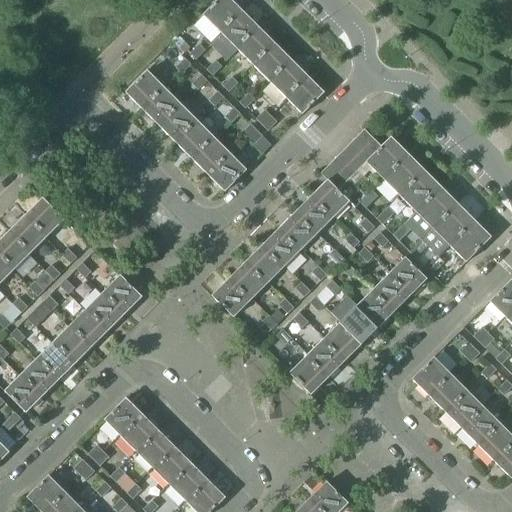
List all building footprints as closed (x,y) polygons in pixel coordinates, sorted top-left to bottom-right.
[(218,0),(202,16),(220,35),(242,13),(228,0),(218,0)] [(220,35),(237,51),(258,30),(242,13),(220,35)] [(237,51),(253,68),(275,46),(258,30),(237,51)] [(179,40),(173,45),(183,55),(188,49),(179,40)] [(189,54),(195,61),(204,52),(198,46),(189,54)] [(253,68),(269,84),(291,62),(275,46),(253,68)] [(190,66),(184,60),(175,69),(181,75),(190,66)] [(206,71),(212,77),(221,68),(215,62),(206,71)] [(269,84),(286,100),(307,79),(291,62),(269,84)] [(124,94),(144,113),(165,91),(146,72),(124,94)] [(207,82),(200,76),(192,85),(198,91),(207,82)] [(222,87),(228,93),(237,84),(231,78),(222,87)] [(307,79),(286,100),(301,116),(323,94),(307,79)] [(144,113),(160,129),(181,108),(165,91),(144,113)] [(223,99),(217,93),(208,101),(214,107),(223,99)] [(238,103),(244,109),(253,101),(247,94),(238,103)] [(176,146),(198,124),(205,116),(189,100),(181,108),(160,129),(176,146)] [(239,115),(233,109),(224,118),(230,124),(239,115)] [(255,120),(261,126),(270,117),(264,111),(255,120)] [(270,117),(261,126),(267,132),(276,123),(270,117)] [(176,146),(193,162),(214,140),(198,124),(176,146)] [(241,134),(247,140),(255,131),(250,125),(241,134)] [(255,131),(247,140),(253,146),(261,137),(255,131)] [(363,131),(355,140),(372,157),(380,148),(363,131)] [(390,139),(380,148),(372,157),(365,163),(382,180),(407,155),(390,139)] [(193,162),(209,179),(231,157),(214,140),(193,162)] [(355,140),(346,148),(363,165),(365,163),(372,157),(355,140)] [(346,148),(337,157),(354,174),(363,165),(346,148)] [(424,173),(407,155),(382,180),(399,197),(424,173)] [(231,157),(209,179),(224,193),(245,171),(231,157)] [(337,157),(328,166),(345,183),(348,180),(354,174),(337,157)] [(320,175),(326,182),(337,192),(345,183),(328,166),(320,175)] [(441,189),(424,173),(399,197),(415,214),(441,189)] [(337,192),(343,198),(354,186),(348,180),(345,183),(337,192)] [(326,182),(311,196),(333,218),(348,203),(343,198),(337,192),(326,182)] [(457,206),(441,189),(415,214),(432,230),(457,206)] [(358,203),(364,209),(373,200),(367,194),(358,203)] [(311,196),(295,213),(317,234),(333,218),(311,196)] [(42,199),(23,218),(45,239),(63,221),(42,199)] [(474,223),(457,206),(432,230),(448,247),(474,223)] [(375,220),(381,226),(390,217),(384,211),(375,220)] [(295,213),(279,229),(301,250),(317,234),(295,213)] [(23,218),(7,234),(28,256),(45,239),(23,218)] [(358,226),(367,234),(373,228),(364,219),(358,226)] [(490,239),(474,223),(448,247),(465,263),(490,239)] [(392,236),(398,242),(407,234),(401,228),(392,236)] [(279,229),(263,245),(284,267),(301,250),(279,229)] [(7,234),(0,240),(0,259),(12,272),(28,256),(7,234)] [(343,240),(352,249),(358,243),(349,234),(343,240)] [(379,234),(373,240),(382,249),(388,243),(379,234)] [(408,253),(414,259),(423,250),(417,244),(408,253)] [(263,245),(246,262),(268,283),(284,267),(263,245)] [(364,249),(358,255),(367,264),(373,258),(364,249)] [(61,256),(70,265),(76,259),(67,250),(61,256)] [(327,257),(339,268),(344,262),(333,251),(327,257)] [(0,259),(0,284),(12,272),(0,259)] [(404,259),(389,274),(410,295),(425,281),(404,259)] [(425,269),(431,276),(440,267),(434,261),(425,269)] [(246,262),(230,278),(251,299),(268,283),(246,262)] [(81,264),(75,270),(84,279),(90,273),(81,264)] [(341,271),(350,280),(356,274),(347,265),(341,271)] [(45,272),(53,281),(60,275),(51,266),(45,272)] [(311,273),(320,282),(326,275),(317,267),(311,273)] [(389,274),(373,290),(394,312),(410,295),(389,274)] [(119,277),(101,295),(122,317),(141,298),(119,277)] [(251,299),(230,278),(211,297),(232,319),(251,299)] [(65,281),(59,287),(68,296),(74,290),(65,281)] [(331,281),(325,288),(334,296),(340,290),(331,281)] [(489,303),(503,318),(511,309),(511,283),(510,281),(489,303)] [(28,289),(37,298),(43,292),(34,283),(28,289)] [(295,289),(304,298),(310,292),(301,283),(295,289)] [(373,290),(357,306),(378,328),(394,312),(373,290)] [(101,295),(84,312),(106,333),(122,317),(101,295)] [(48,297),(42,303),(51,312),(57,306),(48,297)] [(315,297),(309,303),(318,312),(324,306),(315,297)] [(12,305),(21,314),(27,308),(18,299),(12,305)] [(278,306),(287,314),(293,308),(284,299),(278,306)] [(51,312),(42,303),(26,320),(35,328),(51,312)] [(357,306),(340,323),(362,344),(378,328),(357,306)] [(511,309),(503,318),(511,326),(511,309)] [(277,311),(269,319),(276,325),(283,318),(277,311)] [(84,312),(68,328),(89,350),(106,333),(84,312)] [(299,314),(293,320),(301,329),(308,323),(299,314)] [(0,316),(0,326),(4,331),(10,325),(1,316),(0,316)] [(276,325),(269,319),(267,317),(261,323),(270,332),(276,326),(276,325)] [(340,323),(324,339),(345,361),(362,344),(340,323)] [(68,328),(51,345),(73,366),(89,350),(68,328)] [(472,337),(478,343),(487,334),(481,328),(472,337)] [(16,330),(10,336),(18,345),(25,339),(16,330)] [(282,330),(276,336),(285,345),(291,339),(282,330)] [(487,334),(478,343),(484,349),(493,340),(487,334)] [(324,339),(308,355),(329,377),(345,361),(324,339)] [(458,351),(464,357),(473,349),(467,343),(458,351)] [(51,345),(35,361),(57,382),(73,366),(51,345)] [(0,346),(0,358),(2,361),(8,355),(0,346)] [(473,349),(464,357),(470,363),(479,354),(473,349)] [(494,360),(500,366),(509,357),(503,351),(494,360)] [(329,377),(308,355),(288,375),(310,396),(329,377)] [(411,380),(426,395),(447,374),(433,359),(411,380)] [(35,361),(19,377),(40,399),(57,382),(35,361)] [(495,371),(489,365),(480,374),(486,380),(495,371)] [(426,395),(442,412),(464,390),(447,374),(426,395)] [(40,399),(19,377),(4,393),(25,414),(40,399)] [(511,387),(506,381),(497,390),(503,396),(511,387)] [(442,412),(460,429),(481,407),(464,390),(442,412)] [(103,421),(119,436),(140,415),(125,400),(103,421)] [(460,429),(476,445),(497,423),(481,407),(460,429)] [(20,419),(13,413),(5,422),(11,428),(20,419)] [(119,436),(135,453),(157,432),(140,415),(119,436)] [(476,445),(492,462),(511,441),(511,438),(497,423),(476,445)] [(135,453),(151,469),(159,461),(173,448),(157,432),(135,453)] [(511,441),(492,462),(510,480),(511,477),(511,441)] [(0,445),(0,461),(8,454),(0,445)] [(87,456),(93,461),(102,453),(96,447),(87,456)] [(151,469),(168,485),(189,464),(173,448),(159,461),(151,469)] [(102,453),(93,461),(99,467),(108,458),(102,453)] [(73,470),(79,476),(88,467),(82,461),(73,470)] [(168,485),(184,502),(206,481),(189,464),(168,485)] [(88,467),(79,476),(85,482),(94,473),(88,467)] [(110,478),(116,484),(125,475),(119,469),(110,478)] [(26,498),(39,511),(40,511),(62,492),(47,477),(26,498)] [(206,481),(184,502),(194,511),(210,511),(224,499),(206,481)] [(110,489),(104,483),(95,492),(101,498),(110,489)] [(325,483),(307,501),(317,511),(339,511),(347,505),(325,483)] [(126,494),(132,500),(141,491),(135,485),(126,494)] [(40,511),(74,511),(78,508),(62,492),(40,511)] [(119,511),(126,505),(120,499),(112,508),(115,511),(119,511)] [(142,510),(143,511),(152,511),(157,508),(151,501),(142,510)] [(317,511),(307,501),(296,511),(317,511)]
